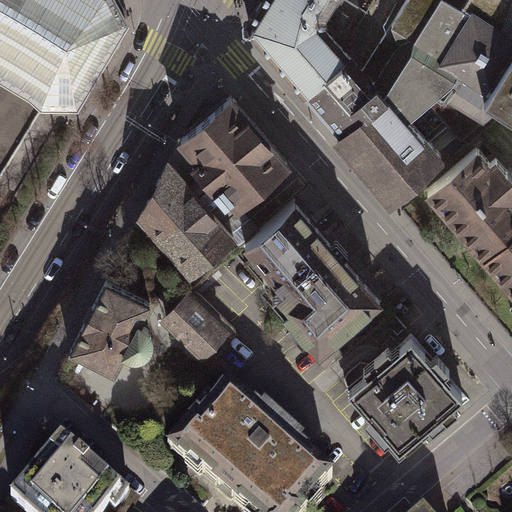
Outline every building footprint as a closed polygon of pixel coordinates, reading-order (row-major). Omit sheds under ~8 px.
[(0,0),(0,78),(40,102),(46,104),(66,104),(73,102),(123,18),(122,9),(116,0),(0,0)] [(257,0),(248,14),(250,25),(285,65),(304,88),(349,50),(362,65),(403,0),(257,0)] [(349,50),(304,88),(323,110),(341,129),(335,134),(369,172),(391,196),(442,152),(431,140),(450,123),(467,142),(507,107),(511,109),(511,0),(403,0),(362,65),(349,50)] [(0,169),(40,102),(0,78),(0,169)] [(239,207),(293,157),(263,122),(234,88),(199,118),(177,138),(194,157),(192,160),(202,171),(192,180),(215,206),(224,198),(227,201),(232,197),(239,207)] [(483,252),(511,227),(511,176),(495,157),(489,161),(476,146),(427,188),(483,252)] [(191,277),(239,234),(215,206),(192,180),(170,153),(137,214),(191,277)] [(320,353),(387,296),(298,193),(244,239),(257,254),(249,262),(275,293),(272,296),(320,353)] [(511,227),(483,252),(511,285),(511,227)] [(107,279),(71,351),(113,372),(124,352),(131,354),(138,354),(144,351),(148,346),(150,338),(148,331),(145,326),(140,321),(150,301),(107,279)] [(190,288),(162,318),(204,358),(232,328),(190,288)] [(420,343),(410,332),(393,348),(388,342),(374,355),(379,360),(348,387),(399,445),(427,421),(432,427),(439,421),(447,415),(442,409),(462,391),(442,369),(449,364),(436,350),(430,355),(420,343)] [(261,414),(229,385),(201,417),(196,413),(166,447),(199,476),(202,472),(220,488),(223,485),(233,493),(230,496),(247,511),(311,511),(322,500),(316,495),(332,477),(299,448),(302,444),(264,411),(261,414)] [(125,497),(61,441),(11,498),(27,511),(102,511),(110,504),(115,508),(125,497)]
